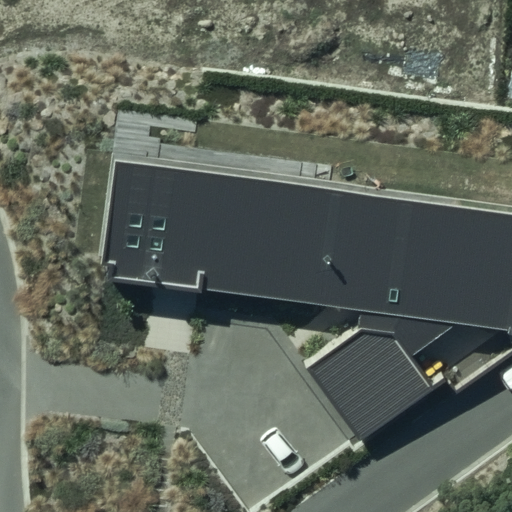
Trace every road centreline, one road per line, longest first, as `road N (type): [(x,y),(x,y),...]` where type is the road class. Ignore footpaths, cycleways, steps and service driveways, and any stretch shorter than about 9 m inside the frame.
road 1 (residential): [(0,315),(14,511)]
road 2 (residential): [(379,511),(511,413)]
